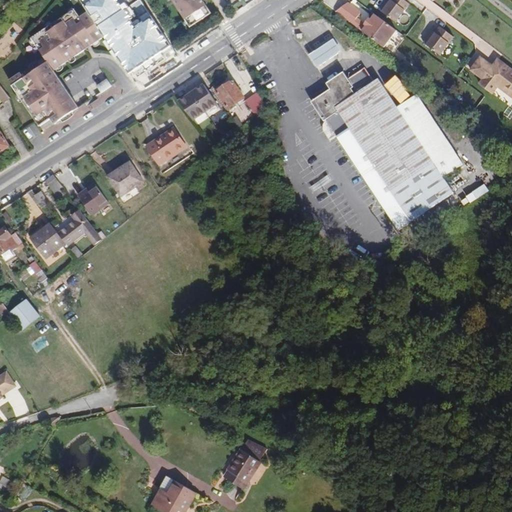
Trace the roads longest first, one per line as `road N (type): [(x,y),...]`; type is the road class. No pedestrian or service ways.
road 1 (secondary): [(0,195),(301,0)]
road 2 (secondary): [(276,0),(0,181)]
